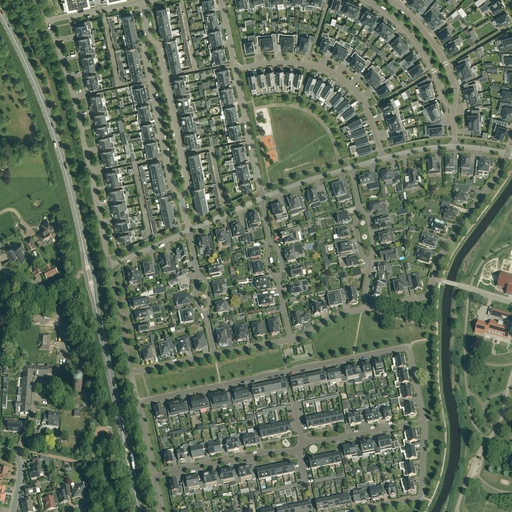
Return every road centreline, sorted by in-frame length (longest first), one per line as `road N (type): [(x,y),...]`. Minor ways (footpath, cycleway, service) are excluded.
road 1 (residential): [(137,402),(408,347),(424,420)]
road 2 (residential): [(153,476),(424,420)]
road 3 (residential): [(108,266),(72,95),(47,21)]
road 4 (primary): [(82,246),(45,109),(0,13)]
road 5 (residential): [(363,309),(429,295),(443,251),(507,153)]
road 6 (residential): [(384,159),(366,105),(333,72),(282,62),(236,69)]
road 7 (residential): [(181,193),(171,185),(144,51),(148,35)]
road 8 (residential): [(148,35),(160,55),(186,181),(181,193)]
road 9 (residential): [(453,110),(413,40),(363,0)]
road 10 (residential): [(41,290),(61,317),(60,343),(81,363),(85,402),(70,405)]
road 11 (residential): [(359,511),(421,496),(424,420)]
road 12 (primary): [(122,434),(94,302)]
road 13 (residential): [(453,110),(446,63),(390,0)]
road 14 (residential): [(262,197),(236,69)]
